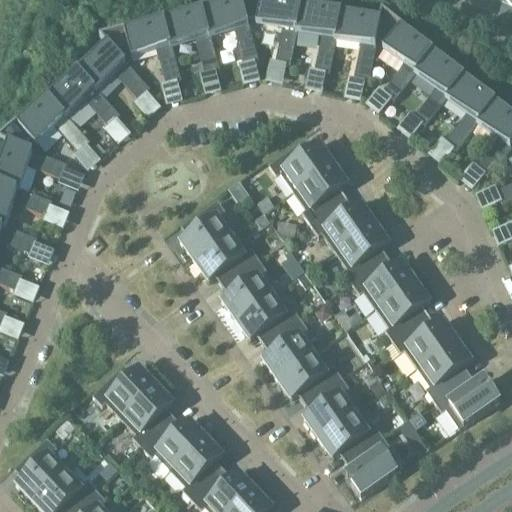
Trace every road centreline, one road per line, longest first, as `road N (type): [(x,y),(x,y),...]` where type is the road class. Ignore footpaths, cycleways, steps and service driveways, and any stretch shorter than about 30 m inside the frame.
road 1 (residential): [(68,261),(105,179),(156,136),(201,115),(293,105),(368,127),(458,204),(511,315)]
road 2 (residential): [(308,511),(68,261)]
road 3 (residential): [(68,261),(0,434)]
